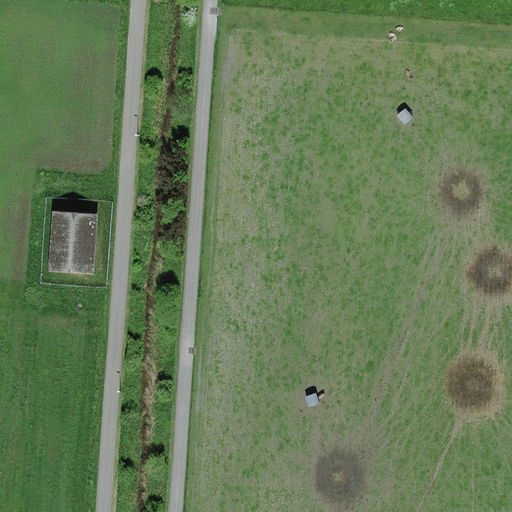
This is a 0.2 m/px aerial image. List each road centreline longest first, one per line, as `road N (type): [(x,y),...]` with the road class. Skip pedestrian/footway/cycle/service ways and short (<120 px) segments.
road 1 (unclassified): [(102,511),(140,0)]
road 2 (unclassified): [(173,511),(206,0)]
